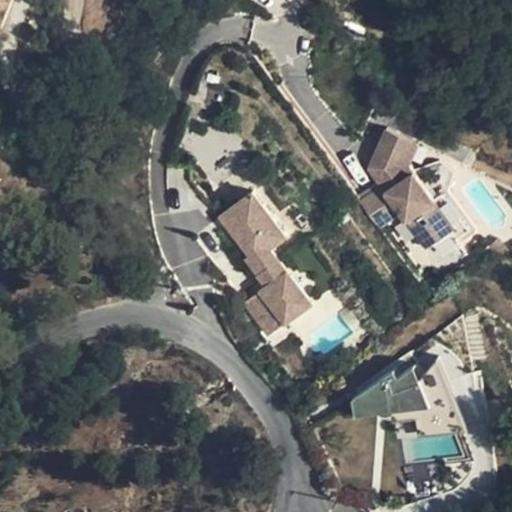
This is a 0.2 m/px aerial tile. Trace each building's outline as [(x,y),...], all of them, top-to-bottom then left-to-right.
[(414,143),(389,131),(370,172),(383,178),(389,186),(383,190),(361,206),(380,233),(402,216),(429,252),(457,232),(411,168),(412,165),(405,162),(414,143)] [(421,146),(414,143),(405,162),(412,165),(421,146)] [(383,178),(370,172),(383,190),(389,186),(383,178)] [(254,188),(222,213),(264,267),(280,255),(272,244),(288,231),(254,188)] [(314,298),(280,255),(264,267),(260,270),(270,282),(263,288),(287,319),(314,298)] [(287,319),(263,288),(245,301),(270,333),(287,319)] [(425,407),(417,369),(346,383),(354,422),(425,407)]
